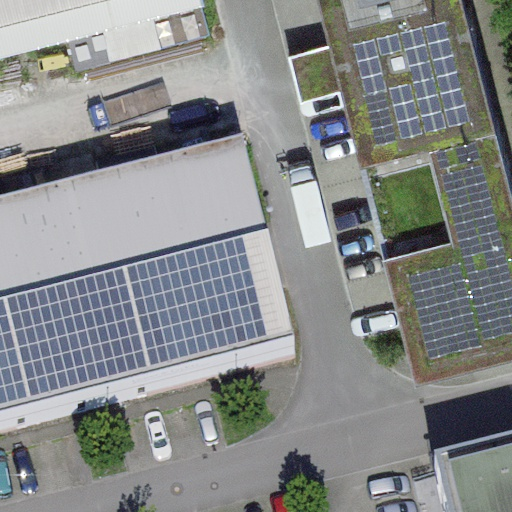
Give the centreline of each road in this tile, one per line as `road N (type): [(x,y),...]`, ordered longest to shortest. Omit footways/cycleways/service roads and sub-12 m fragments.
road 1 (unclassified): [(245,0),(355,450)]
road 2 (residential): [(355,450),(84,511)]
road 3 (residential): [(511,411),(355,450)]
